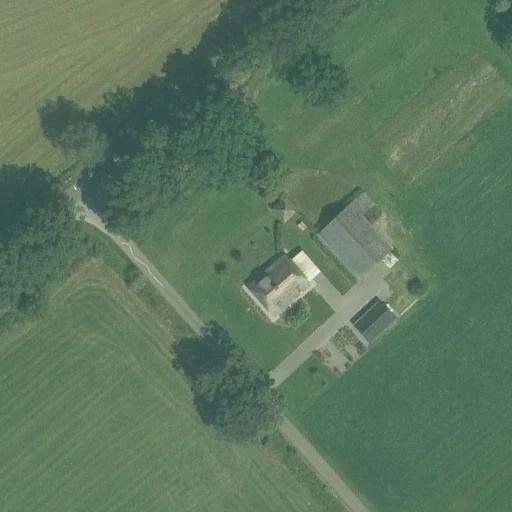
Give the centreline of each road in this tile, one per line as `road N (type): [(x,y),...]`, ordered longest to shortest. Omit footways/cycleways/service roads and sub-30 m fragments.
road 1 (unclassified): [(361,511),(77,191)]
road 2 (unclassified): [(77,191),(305,0)]
